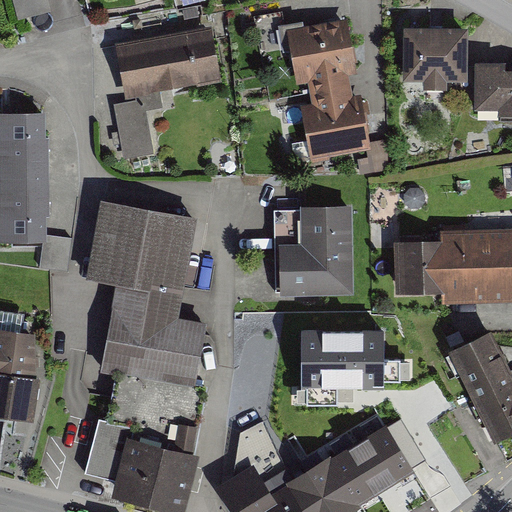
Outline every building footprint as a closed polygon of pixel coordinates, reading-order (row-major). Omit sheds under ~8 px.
[(306,26),(305,20),(280,24),(285,52),(293,50),(299,82),(309,80),(314,109),(303,111),(312,160),(372,150),(363,98),(355,99),(351,76),(358,75),(349,19),(306,26)] [(405,29),(405,83),(426,83),(426,91),(450,91),(450,83),(470,83),(470,29),(405,29)] [(214,30),(118,47),(128,101),(142,98),(224,82),(214,30)] [(510,66),(480,66),(479,112),(501,112),(501,120),(511,120),(511,74),(510,75),(510,66)] [(128,101),(113,104),(125,159),(153,153),(142,98),(128,101)] [(0,179),(47,179),(46,113),(0,113),(0,179)] [(389,170),(389,140),(377,141),(366,143),(372,172),(389,170)] [(48,236),(47,179),(0,179),(0,244),(44,244),(45,236),(48,236)] [(202,220),(110,201),(93,280),(120,286),(101,371),(119,375),(110,420),(100,418),(88,477),(120,484),(117,497),(186,511),(187,511),(200,455),(190,453),(204,388),(192,386),(205,326),(181,320),(202,220)] [(360,211),(283,210),(282,297),(359,298),(360,211)] [(449,245),(406,245),(405,294),(443,294),(443,306),(511,306),(511,231),(449,231),(449,245)] [(44,244),(42,268),(69,271),(73,239),(48,236),(45,236),(44,244)] [(0,371),(38,378),(36,334),(0,327),(0,371)] [(511,374),(490,331),(450,352),(496,442),(511,433),(511,374)] [(385,388),(385,332),(302,333),(303,389),(385,388)] [(0,371),(0,415),(35,422),(43,378),(38,378),(0,371)] [(240,475),(225,483),(242,511),(352,511),(407,479),(374,427),(297,475),(264,420),(245,428),(240,475)]
